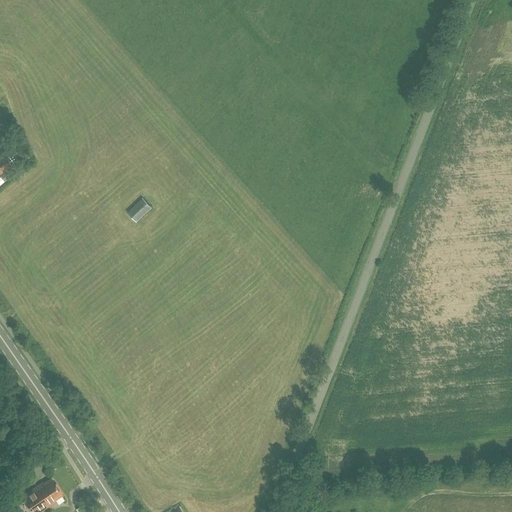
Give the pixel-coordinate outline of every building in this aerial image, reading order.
[(0,174),(12,166),(6,157),(0,160),(0,174)] [(137,223),(152,208),(143,198),(127,213),(137,223)] [(58,488),(57,489),(51,480),(44,485),(42,483),(33,490),(46,508),(55,501),(54,500),(61,495),(60,494),(62,493),(58,488)] [(31,511),(39,511),(46,508),(33,490),(22,497),(31,511)] [(0,511),(13,511),(21,500),(9,493),(1,506),(0,505),(0,511)]
